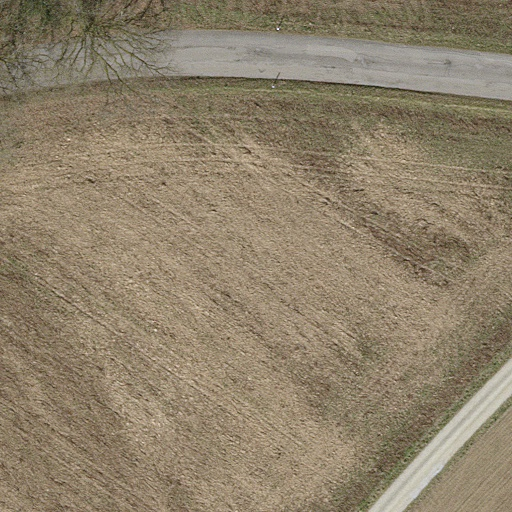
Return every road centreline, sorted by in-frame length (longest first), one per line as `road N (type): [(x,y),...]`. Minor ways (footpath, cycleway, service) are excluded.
road 1 (unclassified): [(0,76),(149,54),(304,56),(511,77)]
road 2 (track): [(511,373),(385,511)]
